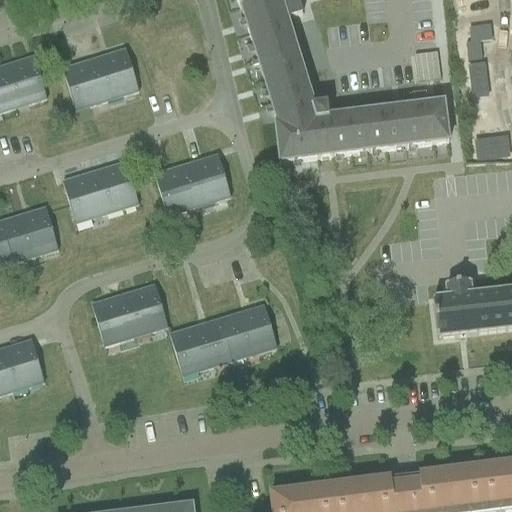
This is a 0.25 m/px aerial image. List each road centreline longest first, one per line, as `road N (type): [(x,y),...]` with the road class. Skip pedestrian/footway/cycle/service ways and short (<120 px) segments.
road 1 (residential): [(227,114),(258,203),(244,238),(82,287),(60,321)]
road 2 (residential): [(100,468),(396,425)]
road 3 (residential): [(0,179),(227,114)]
road 4 (residential): [(60,321),(100,468)]
road 5 (residential): [(0,43),(136,0)]
